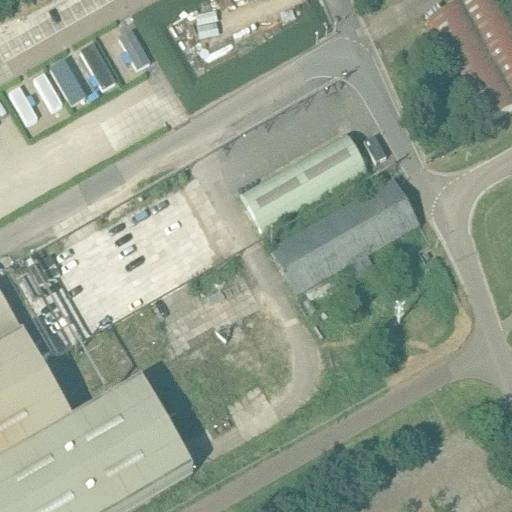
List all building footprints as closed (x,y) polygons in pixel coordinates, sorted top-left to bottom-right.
[(511,110),(511,14),(504,0),(468,0),(424,25),(481,128),(511,110)] [(149,67),(130,35),(117,42),(137,75),(149,67)] [(115,87),(93,48),(80,56),(102,94),(115,87)] [(78,99),(59,67),(49,73),(67,105),(78,99)] [(37,123),(19,92),(8,99),(26,129),(37,123)] [(262,236),(366,176),(344,137),(240,197),(262,236)] [(374,141),(363,147),(374,168),(385,162),(374,141)] [(366,260),(418,230),(392,185),(270,255),(296,300),(349,270),(357,284),(374,274),(366,260)] [(177,415),(166,397),(151,406),(141,388),(72,428),(0,302),(0,511),(129,511),(191,477),(161,424),(177,415)]
